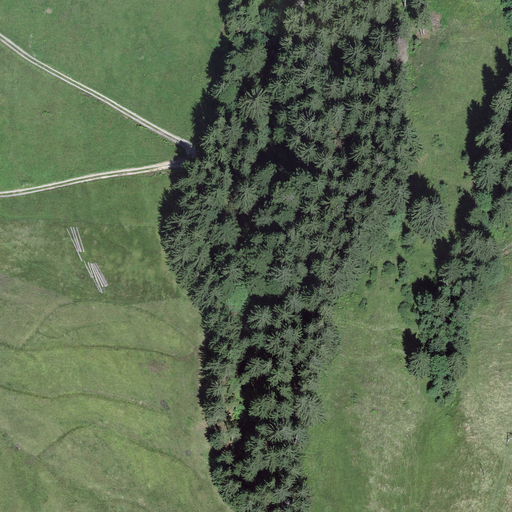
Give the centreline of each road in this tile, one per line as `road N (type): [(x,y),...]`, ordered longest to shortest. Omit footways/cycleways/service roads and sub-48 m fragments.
road 1 (track): [(0,37),(189,147)]
road 2 (track): [(0,194),(184,162),(192,157),(189,147)]
